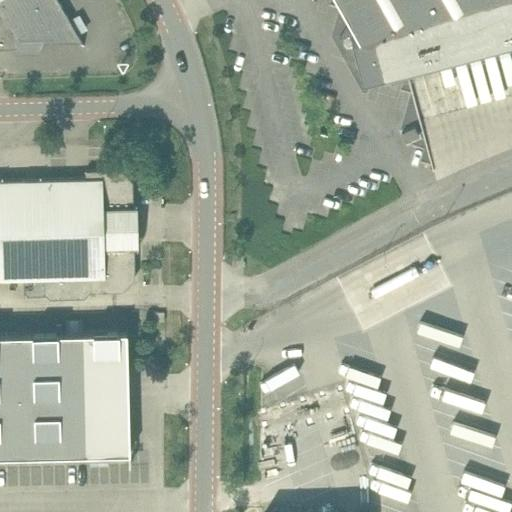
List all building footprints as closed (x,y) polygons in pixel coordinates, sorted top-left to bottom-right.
[(0,0),(0,47),(15,47),(17,50),(36,50),(42,38),(51,38),(53,42),(80,41),(83,47),(84,46),(58,0),(0,0)] [(511,0),(340,0),(358,31),(351,33),(362,74),(511,33),(511,0)] [(406,141),(419,135),(414,126),(401,132),(406,141)] [(86,176),(0,178),(0,278),(44,277),(44,289),(50,295),(84,295),(88,291),(123,290),(135,277),(134,245),(138,245),(137,205),(133,205),(133,180),(120,169),(85,169),(86,176)] [(0,453),(130,451),(127,330),(82,330),(82,319),(66,319),(66,331),(0,332),(0,453)]
